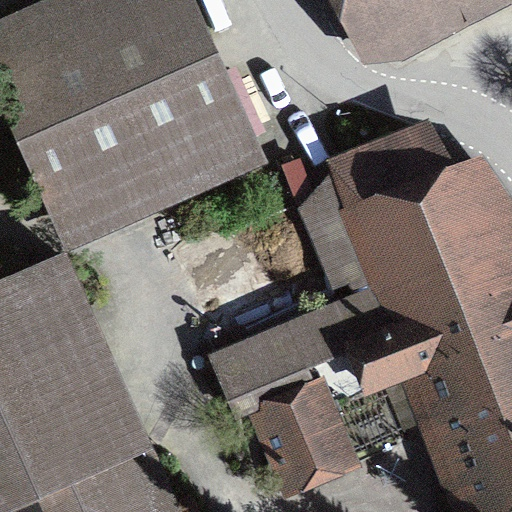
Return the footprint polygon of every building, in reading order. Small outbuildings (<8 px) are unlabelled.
[(243,134),(181,0),(117,0),(0,53),(0,88),(59,218),(243,134)] [(341,0),(367,47),(457,0),(341,0)] [(366,214),(459,178),(413,135),(342,164),(301,209),(335,288),(354,280),(360,293),(247,340),(234,330),(216,338),(221,351),(210,355),(235,415),(252,408),(277,468),(285,465),(292,480),(351,454),(333,409),(381,389),(380,386),(424,368),(366,214)] [(459,178),(366,214),(424,368),(480,510),(511,497),(511,285),(468,176),(459,178)] [(119,452),(42,269),(0,286),(0,511),(176,511),(147,441),(119,452)]
